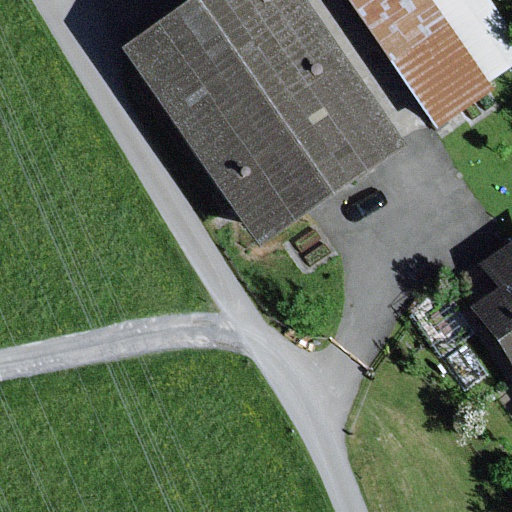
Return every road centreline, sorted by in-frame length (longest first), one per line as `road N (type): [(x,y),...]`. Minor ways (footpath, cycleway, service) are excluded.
road 1 (unclassified): [(50,0),(319,437),(349,511)]
road 2 (track): [(248,325),(0,363)]
